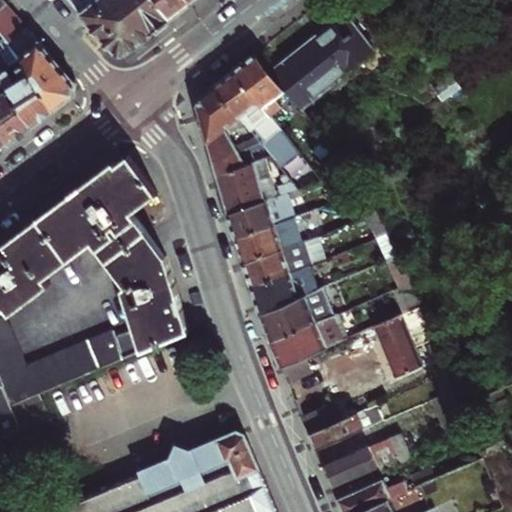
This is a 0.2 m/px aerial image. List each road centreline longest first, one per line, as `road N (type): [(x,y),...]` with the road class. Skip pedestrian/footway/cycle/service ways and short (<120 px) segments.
road 1 (residential): [(129,101),(179,171),(240,358),(302,511)]
road 2 (tertiary): [(129,101),(259,0)]
road 3 (tertiary): [(0,201),(129,101)]
road 4 (residential): [(40,0),(129,101)]
